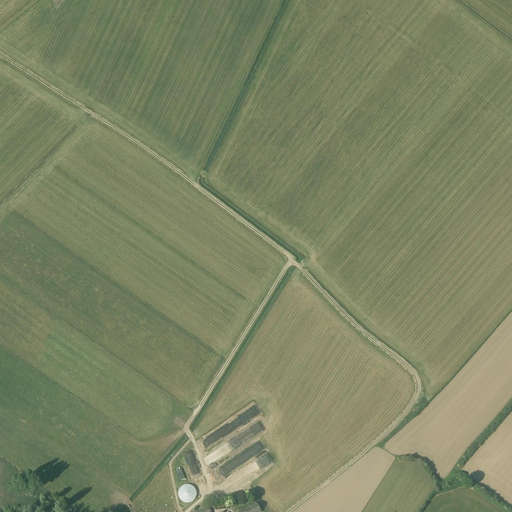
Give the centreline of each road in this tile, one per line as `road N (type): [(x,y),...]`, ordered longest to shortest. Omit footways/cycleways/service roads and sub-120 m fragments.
road 1 (track): [(286,511),(417,403),(417,377),(291,258),(0,53)]
road 2 (track): [(294,261),(187,425),(191,437)]
